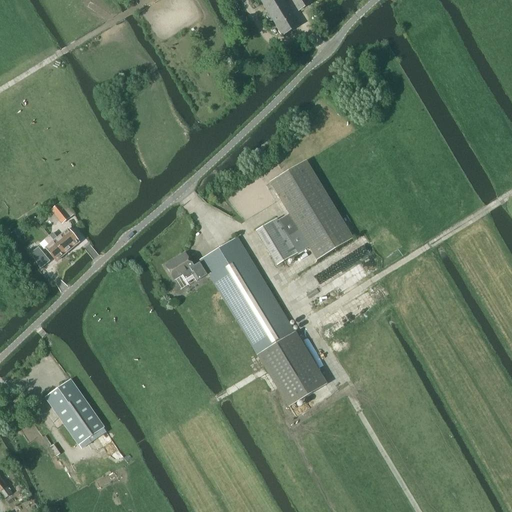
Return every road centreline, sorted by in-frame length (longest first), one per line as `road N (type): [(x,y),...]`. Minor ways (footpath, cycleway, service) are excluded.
road 1 (unclassified): [(375,0),(0,358)]
road 2 (track): [(511,193),(308,331),(424,511)]
road 3 (track): [(0,88),(150,0)]
